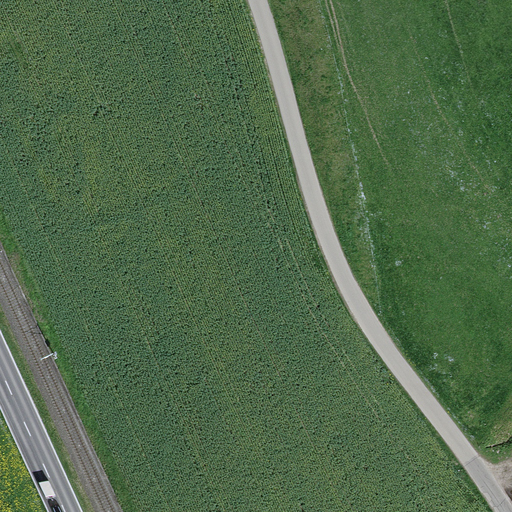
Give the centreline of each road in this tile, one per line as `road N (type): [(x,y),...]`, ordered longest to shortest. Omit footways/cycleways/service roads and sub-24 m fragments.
road 1 (unclassified): [(500,511),(375,346),(330,254),(252,0)]
road 2 (secondary): [(0,380),(59,511)]
